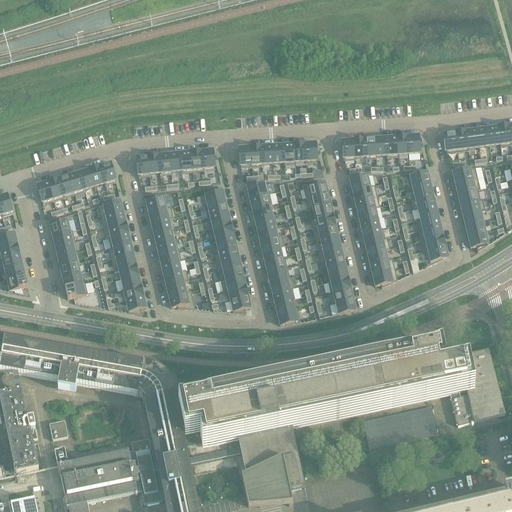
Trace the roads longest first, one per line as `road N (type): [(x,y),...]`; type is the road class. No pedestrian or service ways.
road 1 (residential): [(222,136),(263,314),(248,324),(161,312),(122,147)]
road 2 (residential): [(428,122),(456,261),(379,299),(363,295),(325,130)]
road 3 (secondary): [(414,306),(328,338),(240,347),(47,319)]
road 4 (residential): [(19,178),(47,319)]
